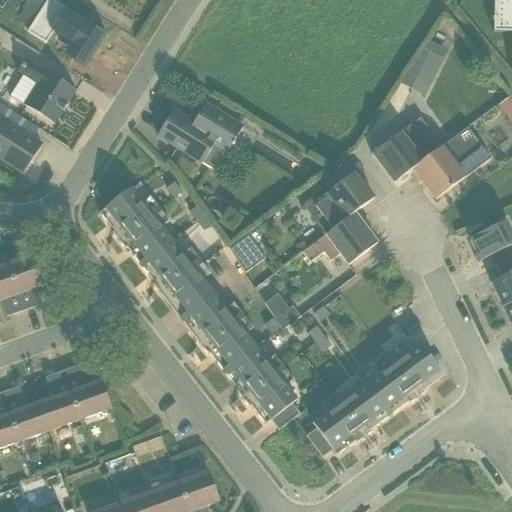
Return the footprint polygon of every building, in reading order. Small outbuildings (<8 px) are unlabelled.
[(511,0),(492,0),(492,36),(511,37),(509,73),(511,76),(511,0)] [(55,6),(34,40),(83,71),(105,38),(55,6)] [(59,128),(81,95),(29,60),(7,93),(59,128)] [(161,139),(221,173),(247,128),(187,93),(161,139)] [(511,120),(507,111),(499,115),(510,134),(511,132),(511,120)] [(0,160),(27,177),(47,143),(0,115),(0,160)] [(401,170),(435,147),(415,118),(361,153),(382,182),(401,170)] [(424,202),(484,162),(460,129),(435,147),(401,170),(424,202)] [(363,216),(382,203),(358,174),(307,210),(329,239),(363,216)] [(109,211),(121,227),(150,204),(138,189),(109,211)] [(121,227),(133,243),(163,220),(150,204),(121,227)] [(386,250),(363,216),(329,239),(356,272),(386,250)] [(133,243),(146,259),(175,236),(163,220),(133,243)] [(494,270),(511,261),(511,241),(504,225),(468,243),(478,264),(489,260),(494,270)] [(146,259),(158,274),(187,252),(175,236),(146,259)] [(158,274),(170,290),(200,267),(187,252),(158,274)] [(27,299),(57,288),(46,255),(16,266),(27,299)] [(488,286),(501,311),(511,305),(511,261),(494,270),(499,281),(488,286)] [(0,308),(27,299),(16,266),(0,271),(0,308)] [(170,290),(183,306),(212,283),(200,267),(170,290)] [(183,306),(195,322),(224,299),(212,283),(183,306)] [(265,291),(252,302),(274,325),(286,314),(265,291)] [(195,322),(207,337),(236,315),(224,299),(195,322)] [(511,305),(501,311),(511,334),(511,305)] [(207,337),(220,353),(249,331),(236,315),(207,337)] [(270,326),(262,315),(252,324),(260,334),(270,326)] [(220,353),(232,369),(261,346),(249,331),(220,353)] [(410,402),(449,372),(421,336),(383,366),(410,402)] [(232,369),(244,385),(273,362),(261,346),(232,369)] [(244,385),(257,401),(286,378),(273,362),(244,385)] [(410,402),(383,366),(349,391),(376,427),(410,402)] [(257,401),(269,416),(298,394),(286,378),(257,401)] [(87,422),(118,411),(107,383),(77,394),(87,422)] [(0,402),(10,400),(6,387),(0,388),(0,402)] [(337,457),(376,427),(349,391),(310,421),(337,457)] [(56,434),(87,422),(77,394),(46,406),(56,434)] [(269,416),(281,432),(310,410),(298,394),(269,416)] [(26,445),(56,434),(46,406),(15,417),(26,445)] [(0,454),(26,445),(15,417),(0,422),(0,454)] [(195,511),(211,511),(227,507),(216,475),(186,486),(195,511)] [(162,511),(195,511),(186,486),(156,496),(162,511)] [(128,511),(162,511),(156,496),(127,507),(128,511)]
